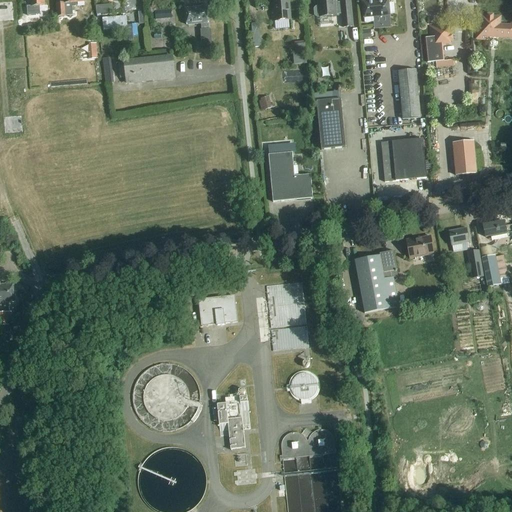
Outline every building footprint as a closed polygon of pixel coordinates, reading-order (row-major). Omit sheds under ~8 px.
[(30,0),(31,6),(31,7),(26,7),(27,16),(40,15),(39,5),(44,5),(43,0),(30,0)] [(62,0),(63,4),(56,5),(57,17),(72,16),(72,7),(75,7),(76,5),(76,3),(85,2),(84,0),(62,0)] [(271,0),(273,11),(269,11),(270,23),(291,21),(289,0),(271,0)] [(334,0),(316,0),(318,8),(314,8),(315,18),(336,16),(336,15),(341,15),(343,28),(353,27),(350,4),(340,4),(341,6),(336,7),(334,0)] [(364,19),(365,24),(374,23),(373,18),(390,17),(389,14),(394,14),(393,4),(389,4),(388,0),(362,3),(364,19)] [(96,4),(97,12),(112,11),(111,3),(96,4)] [(201,24),(202,40),(209,40),(207,23),(208,23),(207,7),(185,9),(186,24),(187,24),(187,26),(201,24)] [(171,20),(171,9),(155,9),(155,20),(171,20)] [(480,31),(476,30),(475,40),(489,41),(489,37),(511,38),(511,23),(510,27),(499,26),(499,18),(493,18),(493,17),(487,16),(487,18),(480,17),(480,31)] [(252,22),(253,46),(260,45),(259,22),(252,22)] [(452,40),(452,36),(449,36),(448,29),(440,30),(440,26),(429,27),(430,38),(425,39),(427,63),(435,63),(436,69),(454,67),(453,61),(444,62),(442,45),(450,44),(450,41),(452,40)] [(370,30),(360,31),(360,39),(371,38),(370,30)] [(89,60),(97,59),(96,44),(89,44),(90,53),(88,53),(89,60)] [(294,65),(306,64),(304,45),(292,46),(294,65)] [(172,57),(125,63),(127,84),(174,79),(172,57)] [(113,83),(111,58),(103,59),(106,84),(113,83)] [(420,118),(416,71),(398,73),(402,119),(420,118)] [(274,104),(271,105),(268,97),(260,99),(264,111),(275,108),(274,104)] [(341,98),(316,100),(321,148),(345,146),(341,98)] [(385,183),(426,179),(423,140),(381,144),(385,183)] [(452,144),(455,177),(477,175),(474,142),(452,144)] [(294,177),(292,154),(269,155),(273,203),(313,199),(311,176),(294,177)] [(506,235),(504,222),(483,226),(485,239),(506,235)] [(466,230),(449,233),(452,246),(468,243),(466,230)] [(414,239),(406,241),(410,260),(433,255),(430,237),(420,239),(420,238),(414,239)] [(380,257),(354,261),(364,314),(399,308),(393,279),(397,278),(396,271),(397,271),(393,252),(379,255),(380,257)] [(478,252),(468,254),(472,279),(483,277),(478,252)] [(482,260),(488,288),(499,286),(494,257),(482,260)] [(302,282),(267,286),(268,296),(273,296),(272,289),(279,289),(280,292),(290,291),(291,294),(303,293),(302,282)] [(14,302),(13,285),(0,285),(0,305),(5,305),(5,302),(14,302)] [(234,296),(198,300),(201,327),(217,325),(217,327),(225,326),(225,325),(237,323),(234,296)] [(12,310),(0,310),(0,324),(12,324),(12,310)] [(271,315),(274,350),(310,347),(307,317),(296,318),(287,318),(287,320),(278,320),(278,314),(271,315)] [(317,388),(317,387),(317,386),(317,385),(317,383),(316,382),(315,380),(315,379),(314,378),(313,377),(312,376),(311,376),(309,375),(308,374),(306,374),(305,374),(303,374),(302,374),(300,374),(299,375),(297,376),(296,377),(295,377),(294,378),(293,380),(292,381),(292,382),(291,383),(291,385),(291,386),(290,388),(291,389),(291,391),(291,392),(292,394),(293,395),(294,396),(295,397),(296,398),(297,399),(299,400),(300,400),(300,406),(311,405),(311,399),(312,398),(313,397),(314,396),(315,395),(316,394),(316,392),(317,391),(317,389),(317,388)] [(242,412),(248,411),(247,397),(240,397),(225,399),(225,404),(217,405),(219,433),(229,432),(231,450),(245,448),(242,412)] [(300,435),(298,434),(296,434),(294,434),(292,434),(290,435),(288,435),(287,436),(285,438),(284,439),(283,441),(281,444),(281,448),(282,457),(279,457),(280,463),(282,463),(284,481),(282,481),(284,500),(286,500),(287,511),(341,511),(335,444),(334,442),(334,439),(333,438),(332,436),(329,433),(327,433),(325,432),(323,431),(321,431),(319,431),(318,431),(316,432),(313,434),(312,435),(310,437),(308,439),(308,442),(307,442),(306,440),(304,438),(303,437),(302,436),(300,435)]
